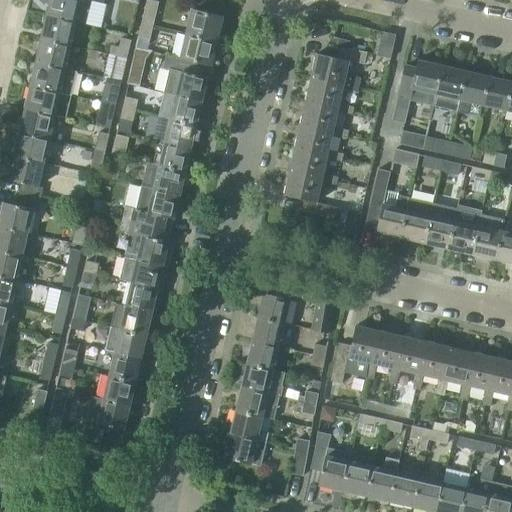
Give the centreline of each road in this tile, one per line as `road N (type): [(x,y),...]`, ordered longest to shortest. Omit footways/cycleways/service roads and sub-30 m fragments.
road 1 (unclassified): [(511,312),(224,246)]
road 2 (residential): [(165,504),(224,246)]
road 3 (residential): [(224,246),(280,0)]
road 4 (residential): [(165,504),(0,467)]
road 5 (residential): [(511,31),(379,0)]
